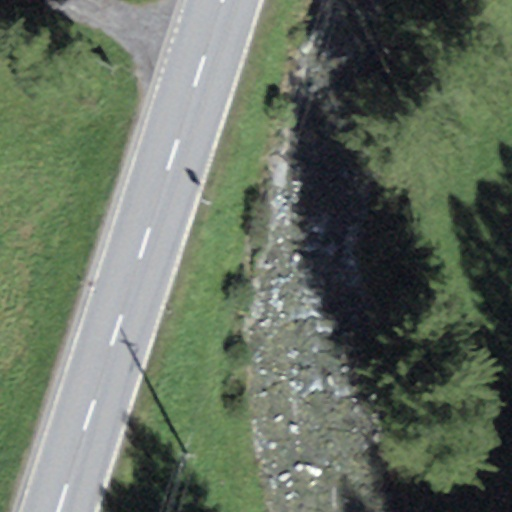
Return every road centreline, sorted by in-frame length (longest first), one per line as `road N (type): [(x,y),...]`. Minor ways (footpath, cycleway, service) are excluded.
road 1 (primary): [(57,511),(221,0)]
road 2 (track): [(205,48),(75,0)]
